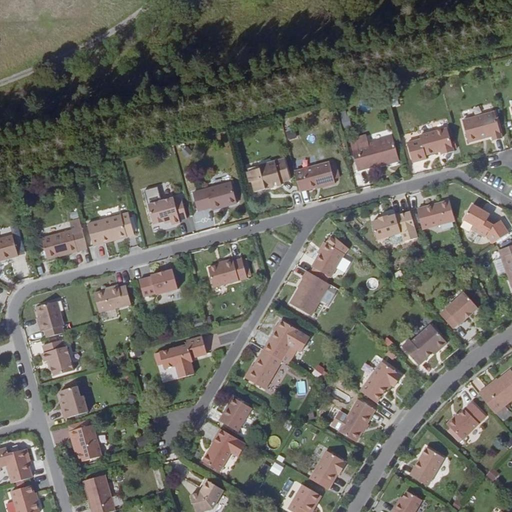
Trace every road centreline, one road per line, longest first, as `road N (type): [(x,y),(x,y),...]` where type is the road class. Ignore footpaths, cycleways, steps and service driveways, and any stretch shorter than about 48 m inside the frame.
road 1 (residential): [(320,210),(26,290),(13,303),(11,324),(38,423)]
road 2 (residential): [(357,511),(408,426),(462,369),(511,340)]
road 3 (residential): [(202,409),(320,210)]
road 4 (residential): [(511,204),(452,174),(320,210)]
road 5 (unclassified): [(0,81),(69,55),(153,0)]
